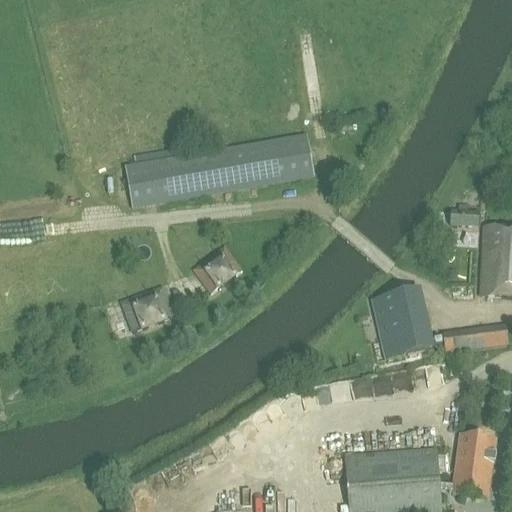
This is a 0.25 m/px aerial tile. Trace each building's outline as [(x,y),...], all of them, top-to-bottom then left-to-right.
[(313,67),(313,52),(296,51),(296,67),(313,67)] [(124,168),(132,212),(314,180),(306,136),(124,168)] [(479,214),(468,213),(468,206),(458,206),(458,213),(450,212),(450,229),(478,230),(479,214)] [(480,298),(511,300),(511,231),(484,230),(480,298)] [(241,273),(224,249),(193,273),(210,297),(241,273)] [(132,335),(174,320),(162,289),(121,305),(132,335)] [(421,291),(370,303),(384,364),(434,352),(421,291)] [(505,327),(442,335),(445,356),(508,348),(505,327)] [(412,386),(429,383),(425,365),(409,368),(412,386)] [(367,398),(389,396),(387,375),(347,379),(347,381),(328,383),(330,398),(367,394),(367,398)] [(456,456),(450,496),(488,502),(497,441),(459,436),(456,456)] [(441,511),(439,477),(437,457),(436,449),(343,457),(347,511),(441,511)]
